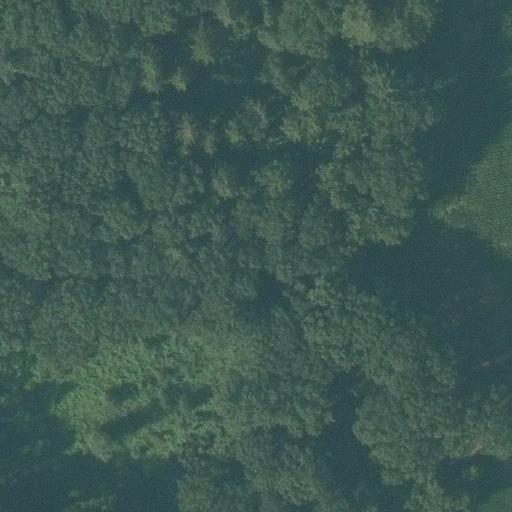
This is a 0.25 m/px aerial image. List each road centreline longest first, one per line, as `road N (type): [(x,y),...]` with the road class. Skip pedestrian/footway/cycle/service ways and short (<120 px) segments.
road 1 (track): [(466,405),(366,320),(324,221),(336,40),(320,0)]
road 2 (track): [(0,230),(120,203),(327,177)]
road 3 (track): [(365,511),(466,405)]
